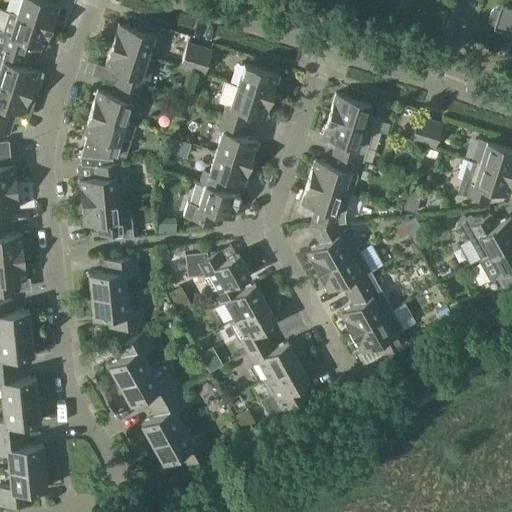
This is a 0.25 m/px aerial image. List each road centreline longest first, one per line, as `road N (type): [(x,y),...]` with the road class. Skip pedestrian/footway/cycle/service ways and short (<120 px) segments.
road 1 (residential): [(75,511),(118,483),(66,380),(52,214),(55,143),(90,0)]
road 2 (residential): [(364,395),(274,244),(273,214),(326,45)]
road 3 (residential): [(326,45),(180,0)]
road 4 (residential): [(441,85),(326,45)]
